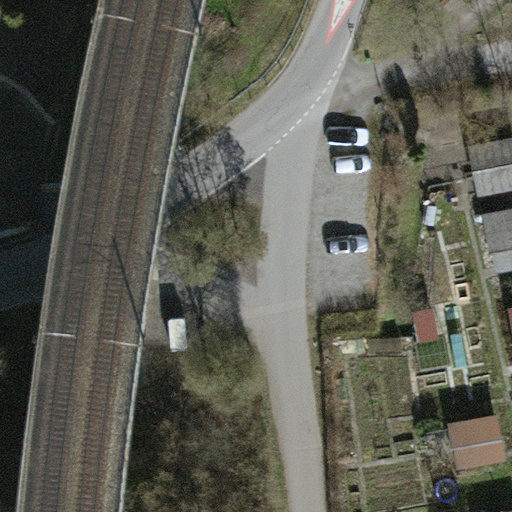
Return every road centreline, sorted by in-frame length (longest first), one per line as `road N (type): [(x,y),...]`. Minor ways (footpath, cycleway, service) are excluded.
road 1 (track): [(305,102),(281,301),(304,511)]
road 2 (track): [(305,102),(419,68),(511,53)]
road 3 (track): [(118,237),(281,301)]
